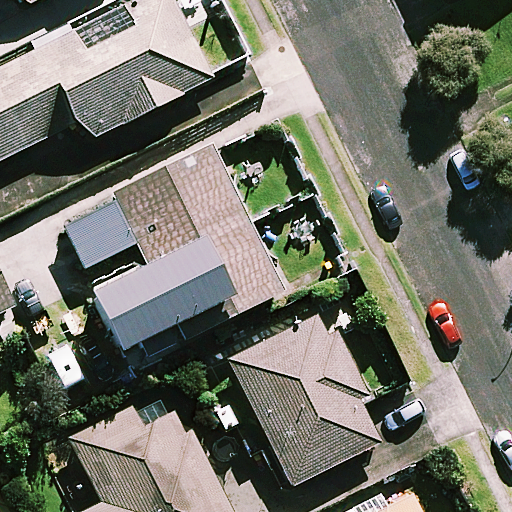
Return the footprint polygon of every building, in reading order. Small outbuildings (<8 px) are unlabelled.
[(173,0),(150,0),(0,75),(0,172),(77,133),(98,147),(217,87),(173,0)] [(0,0),(0,5),(10,0),(32,13),(58,0),(0,0)] [(278,294),(206,152),(58,227),(81,271),(132,245),(144,268),(86,298),(115,356),(171,327),(180,344),(278,294)] [(0,314),(10,309),(0,289),(0,314)] [(383,442),(322,318),(227,365),(288,489),(383,442)] [(226,511),(168,417),(144,430),(133,409),(67,443),(99,505),(86,511),(226,511)] [(412,511),(405,497),(374,511),(412,511)]
